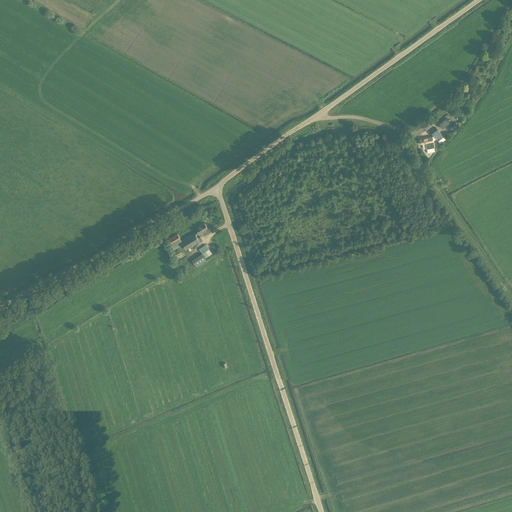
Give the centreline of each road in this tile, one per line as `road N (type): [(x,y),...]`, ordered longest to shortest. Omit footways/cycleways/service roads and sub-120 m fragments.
road 1 (unclassified): [(322,511),(218,189)]
road 2 (unclassified): [(218,189),(481,0)]
road 3 (track): [(511,301),(406,132),(353,117),(313,118)]
road 4 (unclassified): [(0,307),(218,189)]
